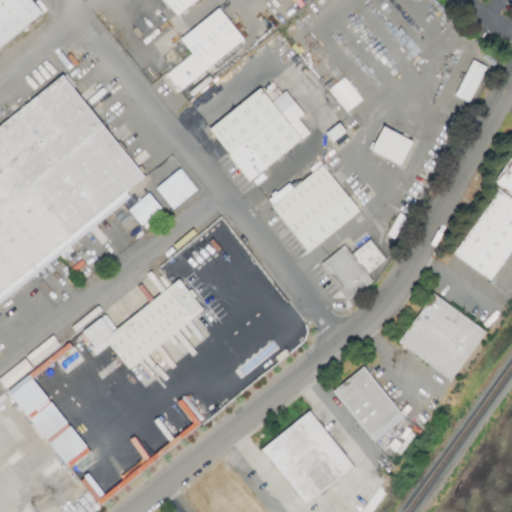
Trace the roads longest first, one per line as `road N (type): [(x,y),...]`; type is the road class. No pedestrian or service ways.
road 1 (tertiary): [(511,71),(399,282),(127,511)]
road 2 (residential): [(337,339),(227,192),(58,0)]
road 3 (residential): [(227,192),(0,370)]
